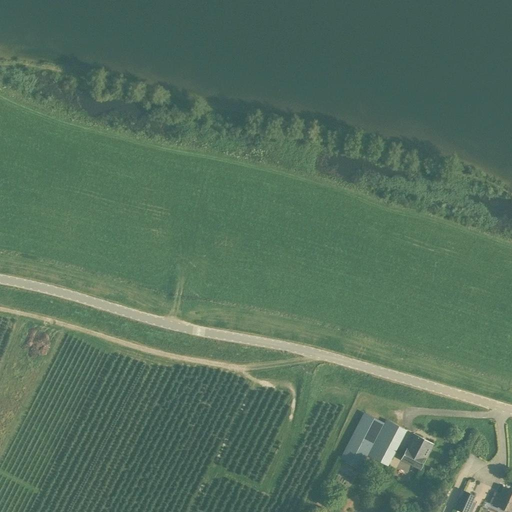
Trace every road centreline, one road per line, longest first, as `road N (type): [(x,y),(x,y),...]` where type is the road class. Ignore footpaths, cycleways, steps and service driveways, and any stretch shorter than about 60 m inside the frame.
road 1 (unclassified): [(511,410),(305,348),(160,319),(0,273)]
road 2 (track): [(0,311),(237,368),(320,353)]
